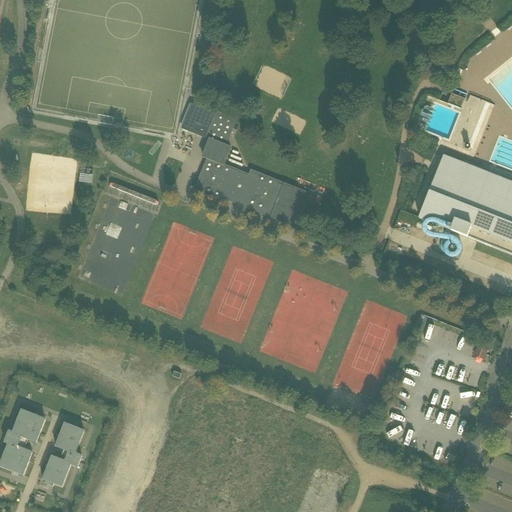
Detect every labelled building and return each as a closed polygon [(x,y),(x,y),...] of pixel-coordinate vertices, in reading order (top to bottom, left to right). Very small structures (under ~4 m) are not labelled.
[(183,129),(207,138),(217,112),(212,110),(211,113),(192,106),(183,129)] [(207,138),(210,140),(225,146),(236,120),(217,112),(207,138)] [(230,148),(225,146),(210,140),(203,158),(206,160),(223,166),(230,148)] [(419,219),(467,238),(471,228),(511,244),(511,183),(443,156),(419,219)] [(248,177),(223,166),(206,160),(195,189),(229,203),(231,197),(272,214),(271,217),(297,228),(309,196),(250,172),(248,177)] [(161,204),(112,185),(110,189),(159,208),(161,204)] [(412,224),(414,220),(412,220),(413,215),(401,211),(398,219),(412,224)] [(511,244),(471,228),(467,238),(511,255),(511,244)] [(488,349),(477,345),(473,356),(484,360),(488,349)] [(0,465),(0,466),(23,476),(32,453),(18,447),(21,438),(36,443),(45,420),(21,411),(13,433),(9,431),(4,443),(8,445),(0,465)] [(282,511),(287,497),(282,495),(297,452),(281,447),(281,448),(186,416),(153,511),(282,511)] [(52,457),(43,480),(62,488),(71,465),(77,468),(82,456),(75,454),(84,432),(79,430),(65,424),(56,447),(69,452),(65,462),(52,457)]
